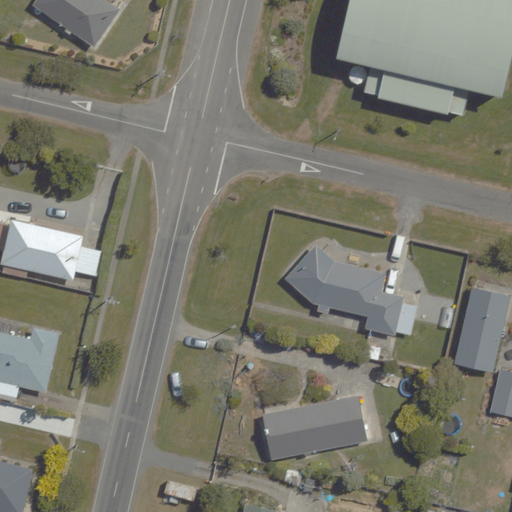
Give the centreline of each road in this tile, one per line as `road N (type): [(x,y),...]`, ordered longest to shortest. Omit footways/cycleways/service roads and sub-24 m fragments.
road 1 (residential): [(111,511),(198,137)]
road 2 (residential): [(198,137),(511,209)]
road 3 (residential): [(0,92),(198,137)]
road 4 (residential): [(198,137),(230,0)]
